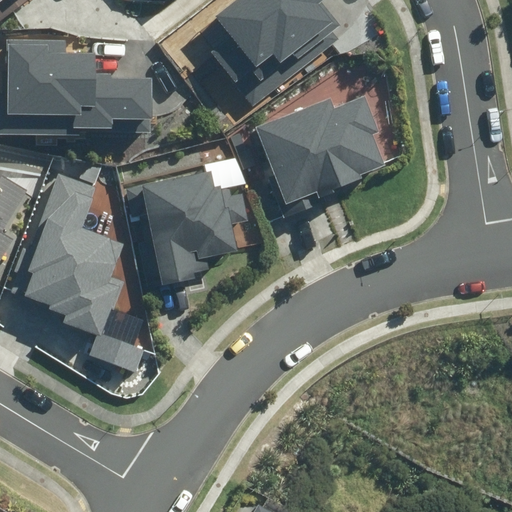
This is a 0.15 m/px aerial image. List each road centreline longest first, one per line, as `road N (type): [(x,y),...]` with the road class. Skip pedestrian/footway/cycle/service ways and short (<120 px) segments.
road 1 (residential): [(160,491),(230,388),(303,317),(391,277),(494,260)]
road 2 (residential): [(438,0),(454,38),(494,260)]
road 3 (residential): [(160,491),(0,400)]
